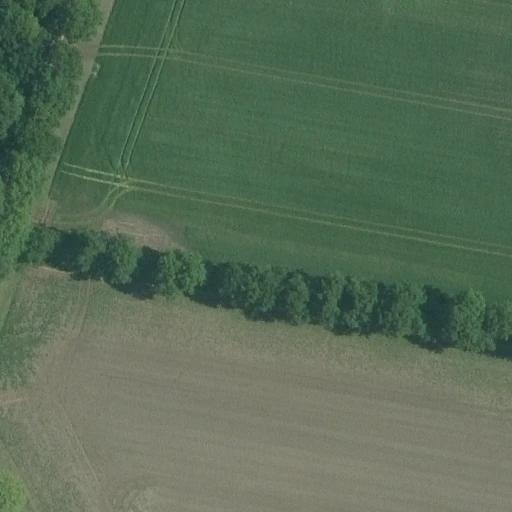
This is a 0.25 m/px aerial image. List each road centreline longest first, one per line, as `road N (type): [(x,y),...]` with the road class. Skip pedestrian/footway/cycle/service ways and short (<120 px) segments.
road 1 (track): [(511,332),(0,241)]
road 2 (unclassified): [(0,197),(68,0)]
